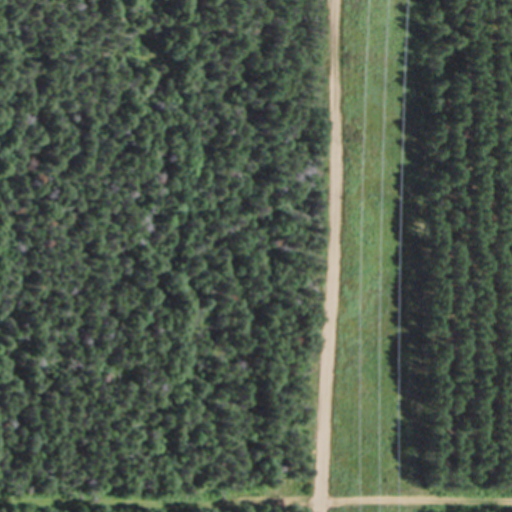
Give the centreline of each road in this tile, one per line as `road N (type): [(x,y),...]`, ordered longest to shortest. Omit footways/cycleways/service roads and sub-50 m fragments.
road 1 (track): [(321,511),(340,0)]
road 2 (track): [(0,499),(511,502)]
